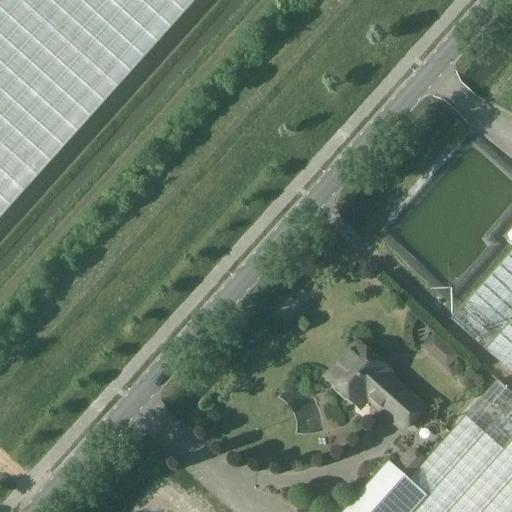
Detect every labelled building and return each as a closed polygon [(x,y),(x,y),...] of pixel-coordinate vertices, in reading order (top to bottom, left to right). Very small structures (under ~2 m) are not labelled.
[(0,0),(0,217),(194,0),(0,0)] [(511,250),(450,320),(511,374),(511,250)] [(447,368),(462,355),(438,329),(423,343),(447,368)] [(363,409),(371,400),(403,430),(424,407),(393,379),(395,377),(358,344),(343,360),(346,364),(331,380),(363,409)] [(511,511),(511,392),(498,380),(409,480),(379,511),(511,511)] [(379,511),(409,480),(389,462),(343,511),(379,511)]
